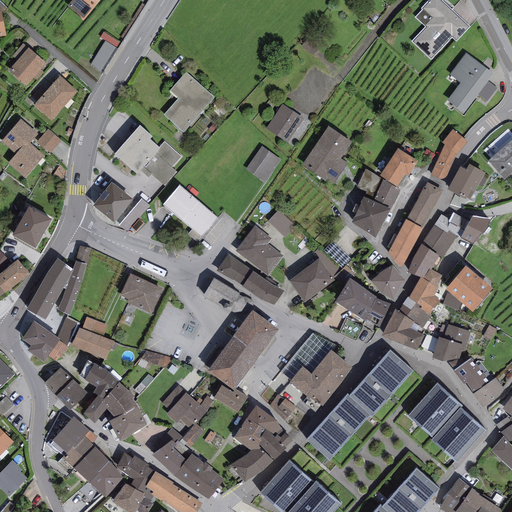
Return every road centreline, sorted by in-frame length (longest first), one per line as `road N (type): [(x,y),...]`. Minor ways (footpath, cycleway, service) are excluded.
road 1 (residential): [(71,222),(212,274),(366,355)]
road 2 (residential): [(71,222),(93,116),(165,0)]
road 3 (residential): [(213,508),(272,465),(366,355)]
road 4 (residential): [(213,508),(39,394)]
road 5 (unknown): [(184,296),(189,267),(231,232),(281,163)]
road 6 (residential): [(10,335),(71,222)]
road 7 (unknown): [(184,296),(172,332),(189,345),(203,346),(215,332),(214,312),(204,305)]
road 8 (residential): [(58,511),(38,460),(39,394)]
